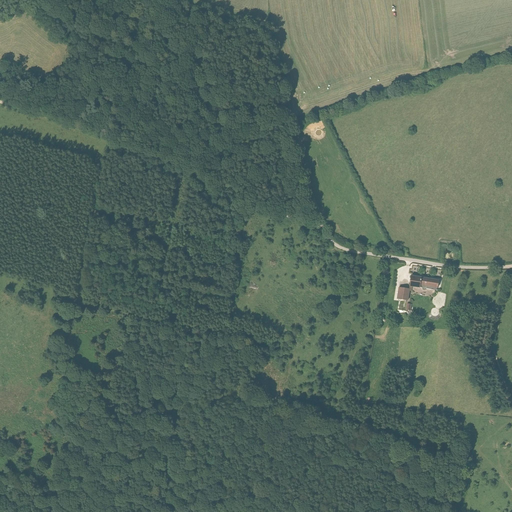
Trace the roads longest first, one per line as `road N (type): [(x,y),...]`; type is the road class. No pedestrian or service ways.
road 1 (unclassified): [(0,103),(177,162),(229,202),(297,218),(341,247),(445,266),(511,266)]
road 2 (track): [(319,230),(295,114),(400,74),(441,70)]
